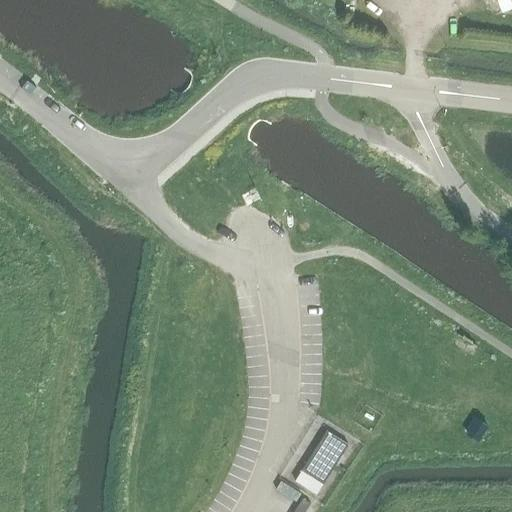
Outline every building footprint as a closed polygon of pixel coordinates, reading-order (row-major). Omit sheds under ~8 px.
[(511,0),(498,0),(503,11),(511,7),(511,0)] [(28,79),(21,89),(30,96),(37,86),(28,79)] [(467,434),(466,434),(475,440),(486,425),(477,419),(467,434)] [(303,472),(322,484),(346,445),(327,433),(303,472)] [(301,472),(295,482),(316,495),(323,485),(301,472)]
